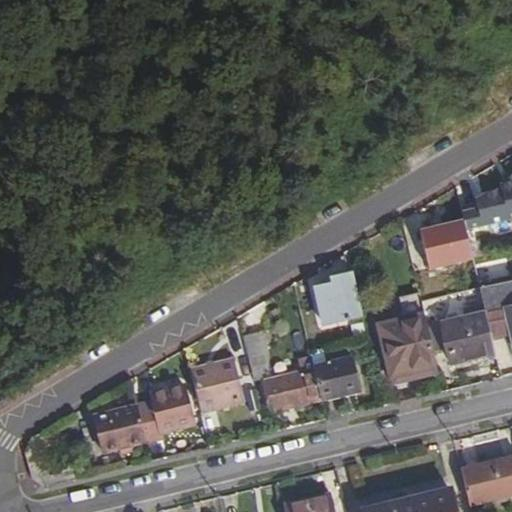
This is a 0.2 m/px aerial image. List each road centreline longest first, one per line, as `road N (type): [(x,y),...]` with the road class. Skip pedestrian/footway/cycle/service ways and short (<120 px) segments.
road 1 (residential): [(511,125),(18,420),(0,443)]
road 2 (residential): [(0,511),(57,511),(511,401)]
